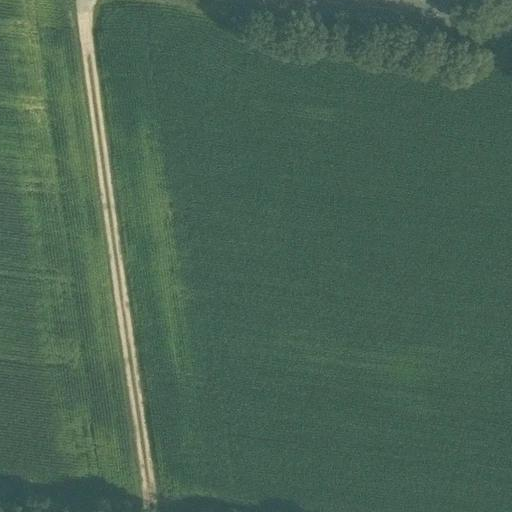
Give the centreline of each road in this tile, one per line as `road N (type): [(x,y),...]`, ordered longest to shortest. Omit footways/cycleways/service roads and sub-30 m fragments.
road 1 (track): [(84,0),(153,511)]
road 2 (tertiary): [(511,24),(307,0)]
